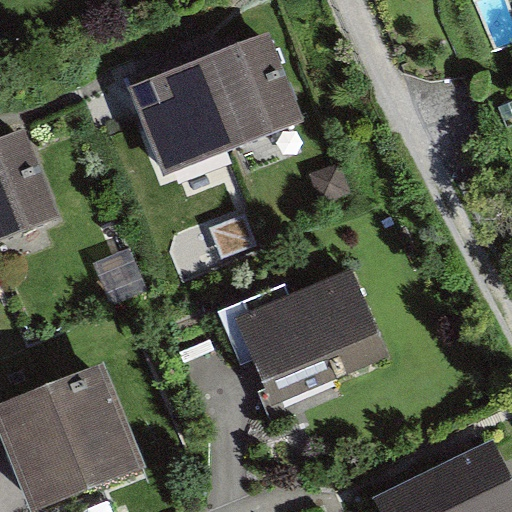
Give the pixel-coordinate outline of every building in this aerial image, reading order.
[(235,156),(306,129),(271,39),(201,67),(235,156)] [(165,183),(235,156),(201,67),(130,94),(165,183)] [(0,247),(61,222),(25,134),(0,144),(0,247)] [(274,410),(390,360),(353,275),(237,325),(274,410)] [(100,375),(0,415),(0,469),(17,511),(69,511),(144,481),(100,375)] [(511,511),(511,471),(496,441),(365,507),(366,511),(511,511)]
